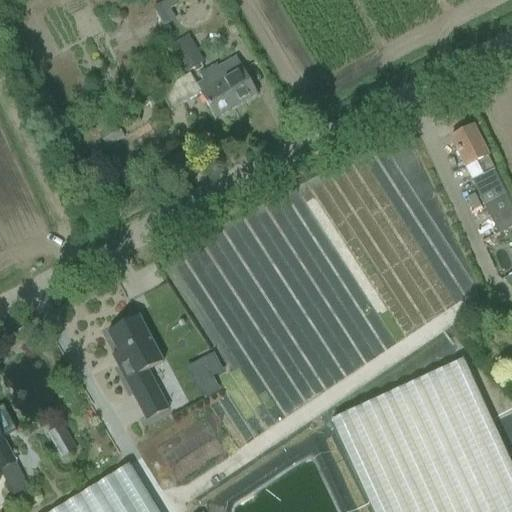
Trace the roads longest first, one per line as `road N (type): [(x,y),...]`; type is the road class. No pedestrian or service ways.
road 1 (unclassified): [(0,306),(511,36)]
road 2 (unknown): [(29,289),(165,511)]
